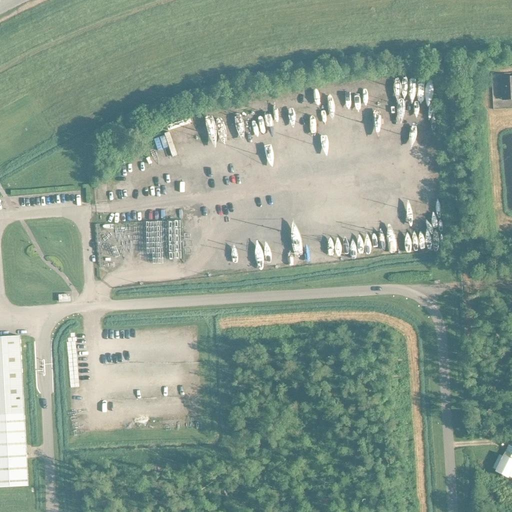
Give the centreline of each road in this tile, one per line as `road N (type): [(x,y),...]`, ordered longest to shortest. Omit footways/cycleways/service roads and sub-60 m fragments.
road 1 (unclassified): [(455,511),(441,332),(428,307),(399,297),(91,312)]
road 2 (unknown): [(166,207),(393,172),(401,160),(380,134),(304,137),(190,159),(172,170),(164,191)]
road 3 (unclassified): [(91,312),(3,319),(1,221),(86,213)]
road 4 (track): [(187,0),(0,79)]
road 5 (unknown): [(254,221),(193,275),(114,288),(105,312)]
